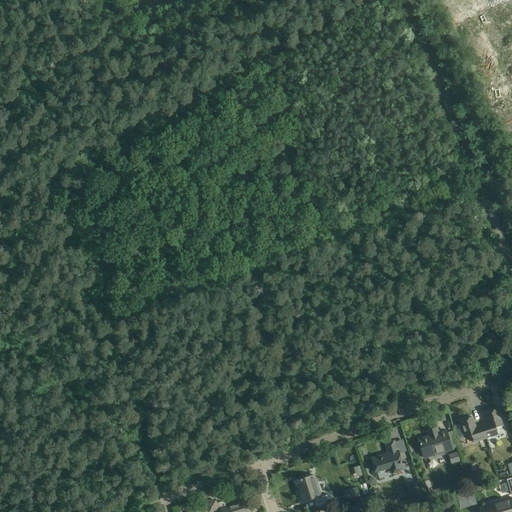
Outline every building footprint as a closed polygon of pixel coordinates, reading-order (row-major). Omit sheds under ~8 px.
[(500,0),(480,0),(454,9),(480,81),(495,76),(490,62),(494,60),(503,86),(501,86),(503,92),(496,94),(502,111),(511,107),(511,94),(508,83),(511,81),(511,60),(508,49),(505,49),(501,38),(488,42),(479,17),(504,8),(500,0)] [(482,426),(486,439),(498,435),(496,428),(503,426),(497,410),(485,413),(488,424),(482,426)] [(473,443),(486,439),(482,426),(476,428),(473,417),(460,421),(465,438),(471,436),(473,443)] [(452,450),(449,441),(447,431),(439,433),(437,428),(431,430),(433,435),(419,440),(425,459),(435,455),(436,458),(445,455),(444,452),(452,450)] [(372,459),(375,469),(376,472),(391,468),(393,474),(403,470),(402,465),(403,465),(401,461),(398,451),(395,442),(386,444),(389,454),(372,459)] [(343,451),(336,453),(339,464),(346,462),(343,451)] [(452,464),(460,462),(457,453),(449,456),(452,464)] [(430,470),(437,469),(435,461),(428,462),(430,470)] [(352,467),(355,478),(361,477),(358,466),(352,467)] [(317,507),(332,502),(329,494),(321,497),(314,476),(295,482),(300,495),(298,496),(301,504),(314,500),(317,507)] [(371,477),(367,483),(372,487),(377,480),(371,477)] [(358,487),(344,491),(347,500),(360,495),(358,487)] [(472,490),(457,495),(459,502),(474,498),(472,490)] [(511,511),(511,500),(488,506),(489,511),(511,511)] [(205,504),(207,511),(208,511),(216,511),(218,509),(220,508),(221,511),(247,511),(244,501),(227,506),(226,504),(222,502),(217,503),(216,501),(205,504)] [(356,511),(364,511),(366,511),(358,503),(352,508),(356,511)]
